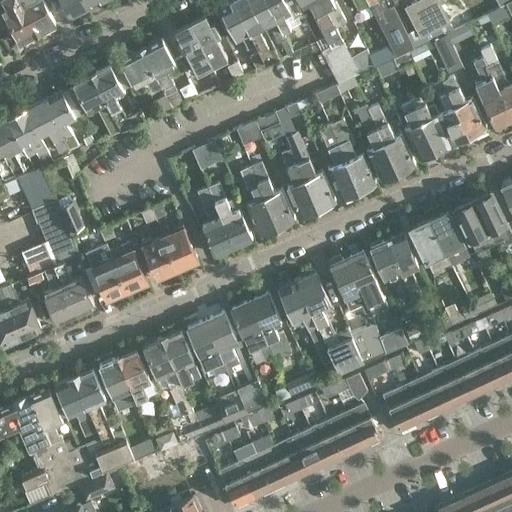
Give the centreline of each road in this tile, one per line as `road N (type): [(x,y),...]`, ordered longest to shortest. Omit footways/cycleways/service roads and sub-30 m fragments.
road 1 (residential): [(511,151),(0,380)]
road 2 (residential): [(511,424),(317,511)]
road 3 (residential): [(183,0),(0,89)]
